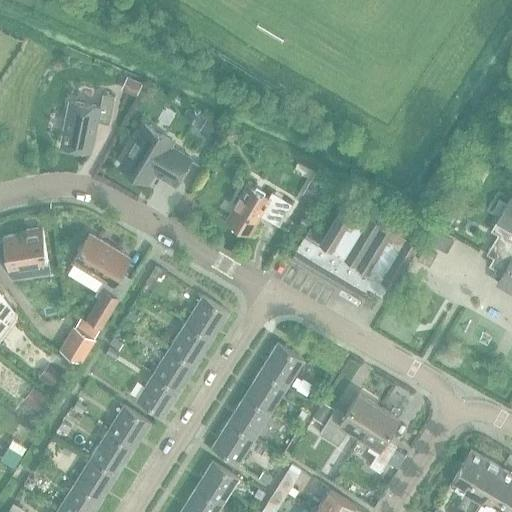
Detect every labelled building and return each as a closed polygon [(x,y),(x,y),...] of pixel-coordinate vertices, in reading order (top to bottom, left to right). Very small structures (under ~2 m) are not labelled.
[(60,144),(91,150),(98,120),(98,119),(108,121),(108,122),(109,122),(115,95),(103,92),(100,106),(69,100),(60,144)] [(214,139),(222,125),(210,119),(203,133),(214,139)] [(120,164),(148,181),(156,167),(163,171),(161,175),(164,176),(165,175),(173,180),(172,182),(175,183),(191,157),(170,145),(173,140),(144,123),(120,164)] [(271,190),(267,196),(247,183),(226,217),(250,232),(262,213),(279,224),(292,202),(271,190)] [(511,255),(511,195),(491,229),(497,233),(486,252),(493,256),(489,264),(502,271),(511,255)] [(395,281),(420,240),(346,196),(323,234),(309,226),(291,257),(349,291),(347,296),(358,303),(368,286),(392,300),(401,285),(395,281)] [(43,226),(21,230),(22,232),(3,235),(5,248),(0,251),(0,259),(12,276),(21,275),(20,266),(48,261),(43,226)] [(90,232),(73,260),(113,284),(129,256),(90,232)] [(418,258),(430,265),(437,253),(425,246),(418,258)] [(511,255),(502,271),(497,280),(511,288),(511,255)] [(88,316),(102,324),(119,296),(105,288),(88,316)] [(0,316),(6,321),(15,310),(0,290),(0,316)] [(186,320),(213,337),(229,311),(202,294),(186,320)] [(197,363),(213,337),(186,320),(170,346),(197,363)] [(262,367),(288,384),(305,358),(278,341),(262,367)] [(181,388),(197,363),(170,346),(154,371),(181,388)] [(272,409),(288,384),(262,367),(245,392),(272,409)] [(164,414),(181,388),(154,371),(137,397),(164,414)] [(256,435),(272,409),(245,392),(229,418),(256,435)] [(360,434),(379,404),(359,392),(345,413),(335,407),(334,408),(324,401),(314,417),(324,424),(320,431),(339,443),(349,427),(360,434)] [(107,430),(134,447),(151,421),(124,404),(107,430)] [(379,404),(360,434),(372,441),(368,447),(377,452),(370,463),(381,470),(387,460),(398,467),(406,454),(396,447),(396,446),(385,439),(399,417),(379,404)] [(239,461),(256,435),(229,418),(212,444),(239,461)] [(118,473),(134,447),(107,430),(91,456),(118,473)] [(482,501),(502,467),(471,449),(451,483),(482,501)] [(102,498),(118,473),(91,456),(75,481),(102,498)] [(195,486),(222,503),(239,476),(212,459),(195,486)] [(278,478),(282,465),(265,460),(261,473),(278,478)] [(278,484),(295,495),(299,489),(292,485),(302,470),(290,464),(278,484)] [(511,511),(511,472),(502,467),(482,501),(501,511),(511,511)] [(67,511),(93,511),(102,498),(75,481),(59,507),(67,511)] [(295,496),(295,495),(278,484),(265,504),(276,511),(288,491),(295,496)] [(180,511),(216,511),(222,503),(195,486),(179,511),(180,511)] [(317,509),(322,511),(352,511),(357,505),(330,488),(317,509)]
